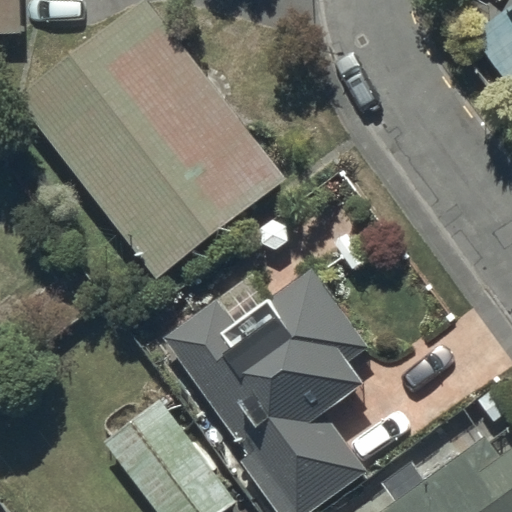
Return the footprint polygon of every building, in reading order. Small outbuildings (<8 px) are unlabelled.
[(23,0),(0,0),(0,18),(24,18),(23,0)] [(159,274),(288,175),(153,0),(141,0),(19,93),(159,274)] [(511,2),(472,31),(511,80),(511,2)] [(242,457),(281,511),(308,511),(370,468),(326,409),(368,379),(352,358),(372,343),(314,265),(273,295),(255,270),(166,335),(251,451),(242,457)] [(107,438),(162,511),(220,511),(239,498),(162,397),(107,438)] [(511,511),(511,445),(503,452),(489,434),(381,511),(511,511)]
